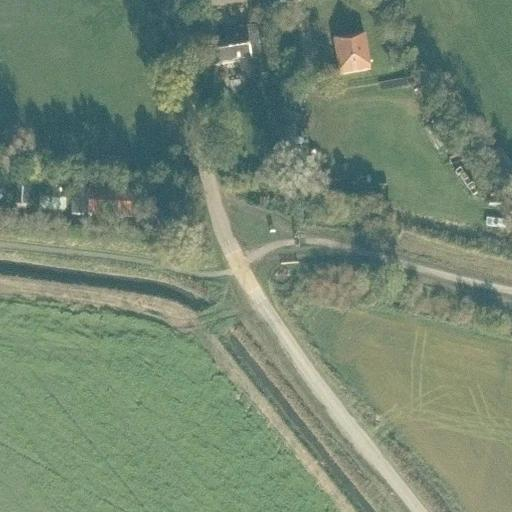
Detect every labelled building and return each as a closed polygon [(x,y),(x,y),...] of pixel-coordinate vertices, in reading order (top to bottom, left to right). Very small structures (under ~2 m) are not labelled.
[(209,0),(211,12),(247,7),(246,4),(249,4),(250,13),(256,12),(254,0),(209,0)] [(270,0),(272,10),(290,8),(288,0),(270,0)] [(205,70),(251,63),(260,62),(256,30),(224,34),(225,45),(202,48),(205,70)] [(341,75),(372,70),(366,36),(335,41),(341,75)] [(226,173),(240,180),(246,168),(232,162),(226,173)] [(29,185),(16,184),(15,209),(28,209),(29,185)] [(68,212),(68,190),(42,190),(43,212),(68,212)] [(89,194),(88,219),(91,219),(131,221),(133,197),(89,194)]
